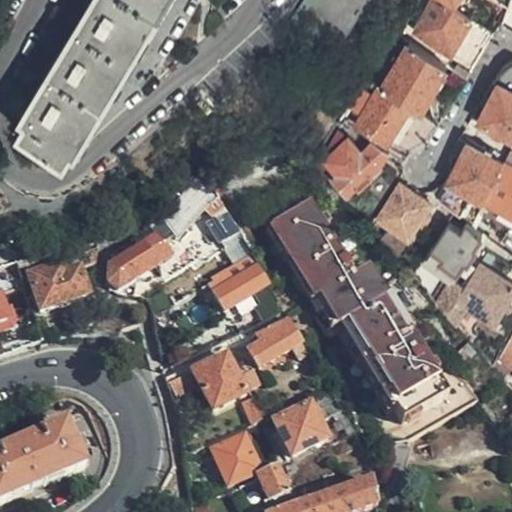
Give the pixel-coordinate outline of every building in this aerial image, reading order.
[(129,68),(166,5),(169,0),(94,0),(69,42),(31,104),(23,117),(27,119),(14,139),(62,168),(71,156),(74,158),(129,68)] [(357,10),(363,0),(305,0),(298,11),(337,38),(357,10)] [(452,51),(472,20),(439,0),(435,0),(416,32),(452,51)] [(437,84),(447,68),(409,45),(403,55),(382,87),(410,107),(420,112),(437,84)] [(500,74),(496,83),(499,84),(480,120),(511,136),(511,63),(505,68),(500,74)] [(410,107),(382,87),(373,102),(365,97),(357,110),(366,114),(358,127),(387,144),(410,107)] [(370,175),(390,153),(373,142),(361,153),(348,140),(326,161),(339,176),(334,181),(348,196),(358,188),(361,189),(372,176),(370,175)] [(454,174),(489,191),(500,171),(505,161),(468,143),(462,155),(454,174)] [(489,191),(484,200),(511,213),(511,147),(505,161),(500,171),(489,191)] [(177,239),(219,199),(203,170),(162,218),(177,239)] [(447,179),(438,196),(441,199),(458,213),(461,216),(474,194),(484,200),(489,191),(454,174),(451,179),(447,179)] [(431,203),(401,184),(380,219),(410,239),(431,203)] [(299,286),(319,322),(335,313),(371,372),(392,410),(395,414),(442,387),(406,327),(381,286),(366,295),(340,253),(306,196),(262,221),(299,286)] [(435,209),(452,221),(458,213),(441,199),(435,209)] [(228,244),(241,237),(225,210),(214,216),(228,244)] [(452,221),(428,254),(455,274),(465,259),(469,261),(478,248),(476,246),(483,234),(472,224),(469,221),(463,230),(452,221)] [(385,228),(376,236),(388,249),(396,242),(385,228)] [(135,276),(166,256),(156,241),(111,269),(115,284),(120,293),(138,281),(135,276)] [(462,292),(449,315),(456,323),(466,307),(495,324),(511,294),(511,284),(507,280),(511,272),(511,269),(487,252),(462,292)] [(267,298),(274,295),(252,257),(224,274),(230,287),(215,296),(225,314),(263,293),(267,298)] [(88,299),(80,270),(66,275),(63,267),(30,276),(42,312),(88,299)] [(0,276),(0,327),(9,325),(5,313),(0,298),(0,297),(23,290),(20,279),(8,282),(6,275),(0,276)] [(452,286),(439,304),(449,315),(462,292),(452,286)] [(9,325),(0,327),(0,335),(13,331),(16,323),(12,311),(5,313),(9,325)] [(335,313),(319,322),(378,423),(386,437),(464,393),(451,377),(406,327),(442,387),(395,414),(392,410),(371,372),(335,313)] [(302,356),(308,352),(289,321),(256,337),(262,347),(249,354),(260,370),(297,348),(302,356)] [(511,327),(499,354),(493,365),(496,369),(503,359),(511,365),(511,327)] [(245,399),(226,359),(194,373),(212,414),(245,399)] [(511,370),(503,377),(511,389),(511,388),(511,370)] [(326,419),(341,412),(330,392),(314,399),(326,419)] [(250,430),(262,424),(253,405),(242,411),(250,430)] [(327,443),(311,407),(275,423),(292,459),(327,443)] [(84,469),(65,423),(0,451),(0,505),(27,493),(74,473),(84,469)] [(511,511),(511,483),(501,423),(486,425),(399,442),(404,475),(411,511),(511,511)] [(228,486),(257,475),(260,474),(244,437),(212,451),(228,486)] [(271,508),(293,500),(280,465),(260,474),(257,475),(271,508)] [(361,511),(375,507),(372,484),(315,502),(295,508),(284,511),(361,511)]
